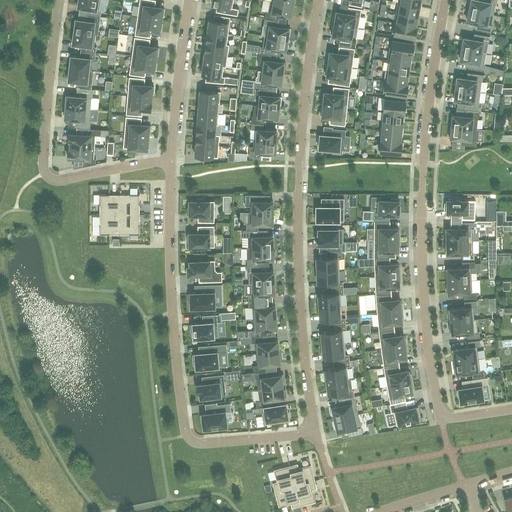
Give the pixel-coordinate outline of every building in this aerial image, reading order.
[(99,10),(100,0),(77,0),(76,5),(78,6),(78,7),(89,9),(88,15),(100,17),(101,10),(99,10)] [(139,0),(137,16),(161,20),(161,16),(163,16),(164,9),(162,9),(163,7),(152,6),(152,0),(139,0)] [(212,0),(212,4),(227,7),(226,13),(237,16),(238,9),(232,8),(233,0),(212,0)] [(470,0),(468,10),(493,15),(495,4),(496,4),(497,0),(484,0),(470,0)] [(266,12),(265,18),(277,20),(278,14),(291,17),(293,5),(270,1),(268,12),(266,12)] [(398,2),(396,12),(418,17),(420,7),(398,2)] [(13,6),(7,8),(10,17),(16,15),(13,6)] [(433,18),(435,8),(424,6),(423,16),(433,18)] [(337,11),(337,13),(335,12),(333,19),(335,20),(335,23),(358,27),(361,9),(349,7),(348,13),(337,11)] [(491,25),(493,15),(468,10),(466,22),(476,24),(479,24),(478,29),(491,32),(492,25),(491,25)] [(396,12),(394,22),(416,26),(418,17),(396,12)] [(98,35),(100,17),(88,15),(88,21),(76,19),(76,20),(74,20),(74,21),(73,27),(75,27),(74,31),(95,34),(95,35),(98,35)] [(208,31),(228,34),(229,23),(230,17),(214,15),(214,21),(209,20),(208,31)] [(137,16),(135,35),(148,37),(148,30),(159,32),(159,31),(161,31),(162,24),(160,24),(161,20),(137,16)] [(276,26),(277,20),(265,18),(264,24),(262,34),(262,35),(264,35),(264,36),(287,39),(288,35),(290,35),(291,29),(289,29),(289,28),(276,26)] [(417,27),(416,26),(394,22),(392,33),(415,37),(417,27)] [(355,46),(358,27),(335,23),(334,27),(332,27),(331,34),(333,34),(333,36),(344,38),(342,44),(355,46)] [(421,28),(421,37),(429,38),(429,28),(421,28)] [(94,46),(95,35),(95,34),(74,31),(74,32),(74,35),(72,35),(71,42),(73,42),(72,44),(84,45),(84,52),(95,53),(96,47),(94,46)] [(208,31),(206,42),(226,45),(228,34),(208,31)] [(463,37),(461,49),(486,53),(488,42),(490,36),(478,34),(477,39),(473,38),(463,37)] [(505,37),(497,35),(495,43),(503,45),(505,37)] [(260,46),(259,53),(271,54),(272,48),(285,50),(286,49),(287,50),(288,43),(287,43),(287,39),(264,36),(263,47),(260,46)] [(134,37),(132,56),(155,59),(156,55),(158,55),(159,48),(157,48),(157,47),(146,45),(147,39),(134,37)] [(389,51),(411,54),(412,54),(414,43),(391,40),(389,51)] [(206,42),(205,52),(227,56),(227,55),(229,45),(226,45),(206,42)] [(330,51),(330,53),(328,53),(327,60),(329,60),(328,64),(352,67),(355,48),(342,47),(341,53),(330,51)] [(486,53),(461,49),(459,61),(469,63),(474,64),(473,69),(484,71),(485,64),(484,64),(486,53)] [(387,61),(390,62),(390,61),(410,64),(411,54),(389,51),(387,61)] [(95,59),(95,53),(84,52),(83,57),(71,56),(71,57),(70,57),(69,64),(70,64),(70,68),(91,70),(92,58),(95,59)] [(205,52),(203,63),(226,66),(227,56),(205,52)] [(264,65),(263,71),(282,73),(283,70),(285,70),(285,63),(284,63),(284,62),(270,60),(271,54),(259,53),(258,64),(264,65)] [(157,63),(155,63),(155,59),(132,56),(129,74),(142,76),(143,70),(154,71),(154,70),(156,70),(157,63)] [(390,61),(390,62),(388,71),(408,74),(410,64),(390,61)] [(202,74),(217,76),(216,82),(224,83),(225,77),(222,76),(223,66),(226,67),(226,66),(203,63),(202,74)] [(349,86),(352,67),(328,64),(328,68),(326,67),(325,74),(327,75),(327,76),(338,77),(337,84),(349,86)] [(93,70),(91,70),(70,68),(69,72),(68,72),(67,79),(68,79),(68,80),(80,82),(79,88),(80,88),(91,89),(93,70)] [(385,70),(384,80),(407,84),(408,74),(388,71),(385,70)] [(256,76),(255,88),(267,89),(267,83),(281,85),(282,73),(263,71),(262,77),(256,76)] [(456,76),(454,90),(480,93),(481,81),(482,81),(483,75),(471,73),(470,78),(467,78),(456,76)] [(129,77),(128,96),(151,98),(152,94),(153,94),(154,87),(152,87),(152,85),(141,84),(142,78),(129,77)] [(408,84),(407,84),(384,80),(384,81),(385,81),(383,92),(406,95),(408,84)] [(325,92),(325,93),(322,93),(322,100),(324,100),(323,104),(347,107),(349,88),(336,87),(336,93),(325,92)] [(93,89),(91,89),(80,88),(79,96),(67,95),(66,99),(65,99),(64,107),(90,108),(91,98),(92,98),(93,89)] [(258,95),(257,105),(279,107),(279,103),(280,103),(281,97),(280,97),(280,96),(266,95),(267,89),(255,88),(254,94),(258,95)] [(200,90),(199,101),(219,103),(220,92),(200,90)] [(469,103),(468,110),(478,111),(479,103),(478,102),(480,93),(454,90),(453,101),(458,101),(469,103)] [(139,109),(151,110),(152,102),(151,102),(151,98),(128,96),(126,114),(139,115),(139,109)] [(385,99),(384,110),(400,111),(405,112),(406,101),(400,100),(385,99)] [(199,101),(198,112),(219,114),(219,113),(216,113),(217,103),(219,103),(199,101)] [(347,107),(323,104),(323,108),(321,108),(320,115),(322,115),(322,116),(333,118),(332,124),(345,125),(347,107)] [(251,122),(251,123),(263,123),(264,117),(277,119),(279,107),(257,105),(254,105),(253,116),(252,116),(251,122)] [(89,120),(90,108),(64,107),(64,114),(65,114),(65,118),(77,119),(77,128),(86,129),(90,129),(90,120),(89,120)] [(384,110),(383,120),(403,122),(403,117),(403,112),(400,111),(384,110)] [(452,126),(476,129),(478,117),(479,117),(480,111),(478,111),(468,110),(467,116),(451,114),(450,121),(452,122),(452,126)] [(198,112),(198,123),(218,124),(219,114),(198,112)] [(126,116),(124,135),(148,137),(148,133),(150,133),(151,126),(149,126),(149,124),(138,123),(139,117),(126,116)] [(383,120),(382,130),(400,132),(402,132),(403,122),(400,122),(383,120)] [(198,123),(197,133),(219,135),(215,134),(215,125),(218,125),(218,124),(198,123)] [(254,140),(276,142),(277,130),(263,129),(263,123),(251,123),(251,129),(257,129),(256,140),(254,140)] [(449,131),(449,137),(465,139),(464,145),(476,146),(477,140),(475,140),(476,129),(452,126),(451,131),(449,131)] [(341,153),(342,137),(345,137),(346,130),(332,128),(331,135),(330,135),(320,134),(320,136),(318,135),(318,143),(320,143),(319,148),(333,149),(333,152),(341,153)] [(70,141),(70,146),(94,147),(95,135),(101,135),(101,130),(90,129),(86,129),(85,134),(69,133),(69,141),(70,141)] [(381,140),(400,142),(402,142),(401,142),(402,132),(400,132),(382,130),(381,140)] [(197,133),(196,144),(219,146),(219,135),(197,133)] [(124,135),(123,147),(138,149),(138,150),(145,151),(145,149),(147,149),(147,148),(149,148),(149,141),(148,141),(148,137),(124,135)] [(250,146),(249,157),(261,158),(261,152),(275,153),(276,142),(254,140),(253,146),(250,146)] [(381,140),(380,153),(387,154),(388,152),(400,153),(401,153),(402,142),(400,142),(381,140)] [(196,144),(195,155),(218,157),(219,146),(196,144)] [(96,159),(93,159),(94,147),(70,146),(70,150),(68,150),(68,157),(84,158),(83,166),(96,164),(96,163),(96,159)] [(119,214),(119,194),(109,194),(99,194),(99,204),(99,214),(119,214)] [(139,204),(139,194),(130,194),(120,194),(119,194),(119,214),(140,214),(139,214),(139,204),(140,204),(139,204)] [(248,212),(273,213),(273,201),(259,201),(259,200),(259,195),(245,195),(245,200),(245,206),(250,206),(250,212),(248,212)] [(187,206),(187,215),(201,215),(201,222),(214,222),(214,201),(205,201),(205,200),(205,199),(196,198),(196,200),(196,201),(189,201),(189,207),(187,206)] [(317,221),(344,221),(344,198),(332,198),(332,206),(316,206),(316,208),(315,208),(315,216),(317,216),(317,221)] [(374,208),(374,211),(363,211),(363,219),(374,220),(374,221),(387,221),(387,214),(399,215),(399,213),(400,213),(400,214),(401,206),(400,206),(399,206),(399,201),(398,201),(398,200),(398,199),(390,199),(390,200),(379,200),(379,208),(374,208)] [(496,219),(496,201),(486,200),(486,219),(496,219)] [(447,201),(447,204),(446,204),(446,212),(447,212),(462,213),(462,219),(474,219),(474,201),(447,201)] [(496,225),(503,225),(511,225),(511,220),(506,220),(506,211),(496,211),(496,225)] [(273,224),(273,213),(248,212),(248,223),(246,223),(246,230),(245,230),(244,230),(243,230),(244,230),(259,230),(258,224),(273,224)] [(119,235),(119,214),(99,214),(99,215),(99,225),(99,234),(109,234),(109,235),(109,234),(119,234),(119,235)] [(140,215),(140,214),(119,214),(119,235),(120,235),(120,234),(130,234),(130,235),(130,234),(139,234),(139,225),(140,225),(139,225),(139,215),(140,215)] [(387,221),(374,221),(374,239),(400,239),(400,232),(398,232),(398,228),(387,228),(387,221)] [(447,237),(447,241),(473,240),(472,228),(474,228),(474,222),(462,222),(462,228),(447,228),(447,230),(445,230),(445,237),(447,237)] [(189,241),(189,247),(196,247),(196,249),(205,249),(205,247),(214,247),(214,226),(201,226),(201,233),(187,233),(187,241),(189,241)] [(317,245),(330,245),(330,251),(342,251),(345,251),(345,241),(343,241),(343,229),(318,229),(318,235),(317,235),(317,245)] [(259,236),(259,230),(244,230),(243,230),(243,237),(244,237),(247,237),(248,247),(247,247),(247,248),(248,248),(273,247),(273,236),(259,236)] [(374,258),(387,257),(387,251),(398,251),(398,247),(400,247),(400,239),(374,239),(374,240),(374,251),(374,258)] [(473,253),(473,240),(447,241),(447,244),(445,244),(445,252),(447,252),(447,253),(462,253),(462,259),(475,259),(474,253),(473,253)] [(259,259),(275,259),(275,252),(273,252),(273,247),(248,248),(247,248),(247,265),(259,265),(259,259)] [(339,264),(339,257),(342,257),(342,251),(330,251),(330,257),(317,258),(317,270),(339,269),(339,264)] [(374,258),(375,276),(400,275),(400,268),(398,268),(398,263),(387,264),(387,257),(374,258)] [(190,267),(187,267),(188,275),(202,275),(202,282),(222,281),(222,272),(217,272),(215,270),(215,260),(190,261),(190,267)] [(448,277),(448,281),(471,280),(471,273),(481,272),(481,263),(475,263),(475,261),(462,262),(462,268),(447,268),(447,270),(445,270),(446,277),(448,277)] [(251,283),(274,282),(273,271),(259,271),(259,265),(247,265),(247,272),(248,272),(249,284),(251,283)] [(339,282),(339,269),(317,270),(318,282),(329,282),(331,282),(331,288),(343,287),(343,282),(339,282)] [(375,276),(376,294),(388,294),(388,287),(399,287),(399,283),(401,282),(400,275),(375,276)] [(472,292),(471,280),(448,281),(448,285),(446,285),(447,292),(449,292),(449,293),(464,293),(464,299),(476,298),(476,292),(472,292)] [(251,283),(252,294),(248,294),(248,301),(260,300),(260,294),(274,294),(274,288),(274,282),(251,283)] [(191,308),(196,308),(215,307),(214,292),(219,292),(219,285),(205,285),(205,292),(190,293),(190,294),(188,294),(188,302),(191,302),(191,308)] [(344,294),(343,287),(331,288),(332,294),(319,295),(319,307),(341,306),(340,294),(344,294)] [(377,313),(403,311),(402,303),(400,303),(400,299),(389,300),(388,294),(376,294),(377,313)] [(253,319),(276,317),(275,305),(261,306),(260,300),(248,301),(249,307),(252,307),(253,319)] [(450,318),(451,321),(477,319),(474,319),(473,307),(477,307),(477,301),(464,302),(465,308),(450,309),(450,310),(448,311),(448,318),(450,318)] [(342,318),(341,310),(341,306),(319,307),(320,320),(333,319),(334,325),(346,324),(345,318),(342,318)] [(403,311),(377,313),(379,331),(392,330),(391,323),(402,322),(402,318),(403,318),(403,311)] [(193,324),(190,325),(191,332),(193,332),(194,338),(218,336),(217,322),(222,322),(221,319),(221,314),(220,314),(207,315),(207,322),(193,323),(193,324)] [(276,317),(253,319),(254,330),(250,330),(251,336),(263,336),(262,330),(277,328),(276,317)] [(482,318),(484,337),(499,336),(497,317),(482,318)] [(478,331),(477,319),(451,321),(451,325),(449,325),(450,332),(452,332),(452,334),(467,332),(467,338),(480,337),(479,331),(478,331)] [(346,330),(346,324),(334,325),(334,329),(334,331),(321,332),(323,345),(344,342),(343,330),(346,330)] [(393,336),(392,330),(379,331),(381,349),(407,346),(406,339),(404,339),(403,335),(400,335),(393,336)] [(256,354),(279,352),(278,340),(264,341),(263,336),(251,336),(252,343),(255,342),(256,354)] [(455,358),(455,361),(478,359),(477,346),(481,346),(480,340),(468,341),(468,347),(454,349),(454,351),(452,351),(453,358),(455,358)] [(345,355),(344,342),(323,345),(324,357),(337,356),(338,362),(349,360),(349,354),(345,355)] [(195,355),(193,355),(193,362),(195,362),(196,368),(203,368),(203,370),(211,369),(210,367),(221,366),(220,352),(227,351),(226,344),(208,345),(209,352),(195,353),(195,355)] [(384,368),(396,366),(396,359),(400,359),(406,358),(406,354),(408,353),(407,346),(381,349),(384,368)] [(279,352),(256,354),(257,365),(254,366),(254,372),(266,371),(266,365),(280,363),(279,352)] [(485,359),(489,371),(504,367),(501,355),(485,359)] [(316,369),(328,367),(326,359),(314,361),(316,369)] [(480,371),(478,359),(455,361),(456,365),(454,365),(455,373),(456,372),(457,374),(472,372),(472,378),(485,376),(484,370),(480,371)] [(348,378),(347,367),(350,366),(349,360),(338,362),(338,368),(325,369),(327,382),(348,379),(348,378)] [(398,372),(396,366),(384,368),(387,386),(412,381),(411,374),(409,374),(408,370),(400,371),(398,372)] [(256,378),(258,389),(283,386),(282,382),(284,381),(283,375),(281,375),(267,376),(266,371),(254,372),(255,378),(256,378)] [(226,395),(223,374),(212,376),(212,383),(197,384),(198,393),(199,392),(200,398),(226,395)] [(351,378),(348,378),(348,379),(327,382),(329,394),(342,392),(342,398),(354,396),(353,390),(352,390),(351,378)] [(482,386),(488,385),(487,378),(471,380),(472,386),(459,388),(459,390),(457,390),(458,397),(460,397),(461,403),(465,402),(465,404),(473,403),(473,401),(484,399),(482,386)] [(387,386),(390,404),(403,402),(402,395),(413,393),(412,389),(413,388),(412,381),(387,386)] [(283,390),(283,386),(258,389),(259,400),(255,401),(256,407),(271,405),(270,399),(284,397),(286,397),(285,390),(283,390)] [(335,419),(358,414),(354,396),(342,398),(342,399),(343,405),(332,407),(333,408),(331,409),(332,416),(334,415),(335,419)] [(403,402),(390,404),(389,404),(391,413),(394,412),(397,425),(400,425),(410,422),(411,424),(418,422),(417,420),(419,420),(417,415),(419,414),(418,407),(416,408),(415,407),(404,409),(403,402)] [(231,411),(230,403),(217,405),(218,412),(202,414),(202,415),(200,415),(201,422),(203,422),(204,429),(212,428),(212,430),(219,429),(219,427),(227,426),(225,412),(231,411)] [(290,420),(289,412),(287,412),(286,404),(271,405),(256,407),(251,408),(245,408),(246,418),(247,418),(254,417),(254,413),(261,412),(263,423),(272,422),(272,420),(281,419),(282,421),(290,420)] [(362,433),(358,414),(335,419),(336,423),(334,424),(336,430),(337,430),(338,431),(348,429),(350,435),(362,433)] [(314,481),(310,466),(301,468),(302,469),(298,470),(297,465),(290,466),(295,486),(314,481)] [(295,486),(290,466),(274,470),(277,479),(278,479),(279,482),(273,484),(275,491),(295,486)] [(315,501),(313,493),(311,493),(310,490),(316,488),(314,481),(295,486),(300,505),(315,501)] [(300,505),(295,486),(275,491),(279,506),(288,504),(288,502),(291,501),(293,507),(300,505)]
